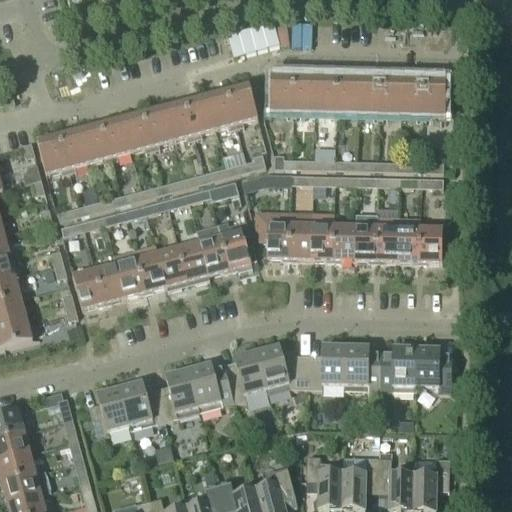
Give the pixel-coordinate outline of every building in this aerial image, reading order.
[(271,83),(270,113),(270,117),(286,118),(285,123),(293,123),(294,83),(271,83)] [(315,84),(294,83),(293,123),(300,123),(300,118),(314,118),(315,84)] [(315,84),(314,118),(329,119),(329,124),(336,124),(337,84),(315,84)] [(359,85),(337,84),(336,124),(343,124),(343,119),(358,120),(359,85)] [(380,85),(359,85),(358,120),(372,120),(372,125),(379,125),(380,85)] [(402,86),(380,85),(379,125),(386,125),(387,120),(401,121),(402,86)] [(424,86),(402,86),(401,121),(415,121),(415,126),(423,126),(424,86)] [(446,87),(424,86),(423,126),(430,126),(430,121),(445,122),(446,87)] [(249,91),(227,97),(237,135),(244,133),(242,128),(257,124),(249,91)] [(227,97),(206,102),(215,136),(228,132),(229,137),(237,135),(227,97)] [(206,102),(185,108),(195,146),(202,144),(201,140),(215,136),(206,102)] [(185,108),(166,113),(164,113),(173,147),(186,143),(188,148),(195,146),(185,108)] [(164,113),(143,119),(153,157),(159,155),(158,151),(173,147),(164,113)] [(143,119),(122,124),(131,158),(144,155),(145,159),(153,157),(143,119)] [(122,124),(101,130),(111,168),(118,167),(116,162),(131,158),(122,124)] [(111,168),(101,130),(80,136),(89,169),(102,166),(104,170),(111,168)] [(89,169),(80,136),(59,141),(69,180),(76,178),(75,173),(89,169)] [(69,180),(59,141),(37,147),(46,181),(61,177),(62,182),(69,180)] [(31,150),(22,152),(26,165),(35,163),(31,150)] [(252,177),(266,174),(262,160),(253,163),(254,167),(250,168),(252,177)] [(274,176),(291,176),(291,167),(283,167),(283,162),(274,162),(274,176)] [(313,176),(313,167),(299,167),(299,176),(313,176)] [(327,167),(313,167),(313,176),(327,177),(327,167)] [(356,177),(357,168),(343,168),(343,177),(356,177)] [(370,168),(357,168),(356,177),(370,178),(370,168)] [(400,178),(400,169),(386,169),(386,178),(400,178)] [(400,169),(400,178),(413,178),(414,169),(400,169)] [(430,169),(429,179),(443,179),(443,169),(430,169)] [(238,171),(225,175),(227,184),(241,180),(238,171)] [(227,184),(225,175),(212,178),(214,187),(227,184)] [(270,181),(270,191),(291,191),(291,182),(270,181)] [(183,186),(186,195),(199,191),(196,182),(183,186)] [(314,192),(314,183),(300,182),(300,192),(314,192)] [(314,183),(314,192),(327,192),(328,183),(314,183)] [(357,193),(357,184),(344,183),(344,193),(357,193)] [(357,184),(357,193),(371,193),(371,184),(357,184)] [(401,194),(401,185),(387,184),(387,194),(401,194)] [(253,196),(250,185),(242,187),(246,199),(253,196)] [(415,185),(401,185),(401,194),(415,194),(415,185)] [(429,185),(429,195),(442,195),(443,186),(429,185)] [(32,189),(35,202),(45,200),(41,186),(32,189)] [(186,195),(183,186),(170,189),(172,198),(186,195)] [(235,188),(208,195),(210,204),(238,197),(235,188)] [(154,193),(141,197),(144,206),(157,203),(154,193)] [(144,206),(141,197),(128,200),(130,210),(144,206)] [(200,197),(187,201),(189,210),(203,206),(200,197)] [(165,206),(168,216),(189,210),(187,201),(165,206)] [(99,208),(102,217),(115,214),(112,204),(99,208)] [(102,217),(99,208),(86,211),(88,221),(102,217)] [(158,208),(144,212),(147,221),(161,218),(158,208)] [(147,221),(144,212),(132,216),(134,225),(147,221)] [(43,231),(53,229),(49,216),(40,218),(43,231)] [(59,228),(73,225),(70,216),(57,219),(59,228)] [(291,219),(290,219),(255,218),(255,239),(258,239),(258,248),(267,248),(266,265),(290,266),(291,219)] [(291,219),(290,266),(312,266),(313,220),(291,219)] [(117,220),(103,223),(106,233),(119,229),(117,220)] [(313,220),(312,266),(334,267),(335,232),(335,220),(313,220)] [(106,233),(103,223),(90,227),(93,236),(106,233)] [(377,224),(376,233),(378,233),(378,268),(399,269),(400,224),(377,224)] [(420,225),(400,224),(399,269),(420,269),(421,234),(420,234),(420,225)] [(228,229),(218,232),(221,243),(230,277),(237,275),(238,278),(252,275),(250,268),(256,267),(246,228),(229,233),(228,229)] [(53,229),(43,231),(46,244),(56,242),(53,229)] [(64,244),(77,240),(74,231),(61,235),(64,244)] [(230,277),(221,243),(218,232),(196,237),(199,249),(209,282),(230,277)] [(356,233),(335,232),(334,267),(355,267),(356,233)] [(356,233),(355,267),(378,268),(378,233),(376,233),(356,233)] [(421,234),(420,269),(442,270),(442,235),(421,234)] [(4,241),(0,242),(0,264),(10,262),(4,241)] [(199,249),(179,254),(187,288),(194,286),(195,290),(209,286),(208,282),(209,282),(199,249)] [(157,260),(158,260),(156,252),(134,257),(145,299),(166,294),(157,260)] [(158,260),(157,260),(166,294),(166,293),(167,297),(181,294),(180,290),(187,288),(179,254),(158,260)] [(145,299),(134,257),(114,263),(116,271),(125,305),(145,299)] [(54,273),(63,271),(60,258),(51,260),(54,273)] [(10,262),(0,264),(0,287),(15,283),(10,262)] [(67,284),(63,271),(54,273),(57,286),(67,284)] [(125,305),(116,271),(96,276),(105,310),(125,305)] [(105,310),(96,276),(73,282),(82,316),(105,310)] [(15,283),(0,287),(0,309),(21,304),(15,283)] [(65,314),(74,312),(71,299),(62,302),(65,314)] [(0,331),(27,325),(21,304),(0,309),(0,331)] [(74,312),(65,314),(69,327),(78,325),(74,312)] [(27,325),(0,331),(0,355),(32,347),(27,325)] [(76,332),(67,334),(69,343),(78,341),(76,332)] [(294,358),(281,358),(279,353),(257,359),(267,396),(268,402),(290,395),(309,396),(310,368),(296,368),(294,358)] [(322,369),(310,368),(309,396),(322,396),(322,392),(344,392),(345,392),(346,353),(322,353),(322,369)] [(344,392),(344,397),(380,398),(381,359),(369,358),(369,354),(346,353),(345,392),(344,392)] [(381,359),(380,398),(416,399),(416,394),(417,355),(393,355),(393,359),(381,359)] [(417,355),(416,394),(438,394),(438,399),(451,399),(452,360),(440,360),(440,356),(417,355)] [(238,380),(227,383),(234,410),(246,406),(245,402),(267,396),(257,359),(234,365),(238,380)] [(211,371),(188,377),(199,419),(234,410),(227,383),(224,372),(212,375),(211,371)] [(170,398),(159,401),(166,428),(199,419),(188,377),(166,383),(170,398)] [(142,389),(120,395),(130,433),(129,433),(130,437),(166,428),(159,401),(147,404),(142,389)] [(130,433),(120,395),(97,401),(101,417),(90,420),(97,446),(109,443),(108,438),(129,433),(130,433)] [(61,420),(71,418),(67,405),(58,407),(61,420)] [(18,411),(0,415),(0,421),(19,416),(18,411)] [(0,444),(25,438),(19,416),(0,421),(0,444)] [(69,449),(78,447),(75,434),(66,436),(69,449)] [(0,467),(30,460),(25,438),(0,444),(0,467)] [(82,460),(78,447),(69,449),(73,463),(82,460)] [(36,480),(30,460),(0,467),(0,481),(2,489),(36,480)] [(342,511),(343,479),(320,479),(320,464),(307,463),(306,488),(318,489),(317,511),(342,511)] [(343,479),(342,511),(364,511),(365,497),(377,497),(377,490),(378,465),(356,464),(343,464),(343,479)] [(377,490),(377,497),(389,497),(389,511),(412,511),(414,481),(412,481),(391,480),(391,465),(378,465),(377,490)] [(414,481),(412,511),(435,511),(436,492),(448,492),(449,467),(436,466),(436,474),(413,474),(412,481),(414,481)] [(261,478),(263,486),(254,488),(259,511),(296,511),(286,472),(261,478)] [(80,491),(89,488),(86,475),(77,478),(80,491)] [(2,489),(8,510),(41,501),(51,499),(46,478),(36,480),(2,489)] [(214,479),(205,481),(208,492),(217,490),(214,479)] [(229,487),(217,490),(222,511),(259,511),(254,488),(231,494),(229,487)] [(93,502),(89,488),(80,491),(84,504),(93,502)] [(222,511),(217,490),(208,492),(204,493),(206,501),(184,507),(184,511),(222,511)] [(44,511),(41,501),(8,510),(8,511),(44,511)]
